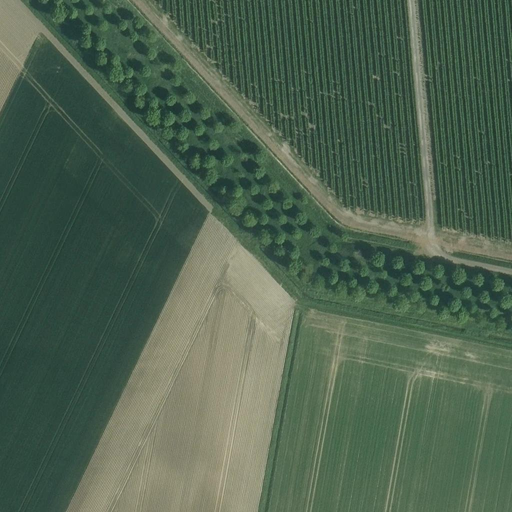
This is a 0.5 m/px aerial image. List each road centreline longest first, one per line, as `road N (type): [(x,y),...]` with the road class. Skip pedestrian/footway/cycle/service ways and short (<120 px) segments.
road 1 (track): [(427,255),(328,227),(114,0)]
road 2 (track): [(511,332),(323,293),(237,212)]
road 3 (track): [(409,0),(427,255)]
